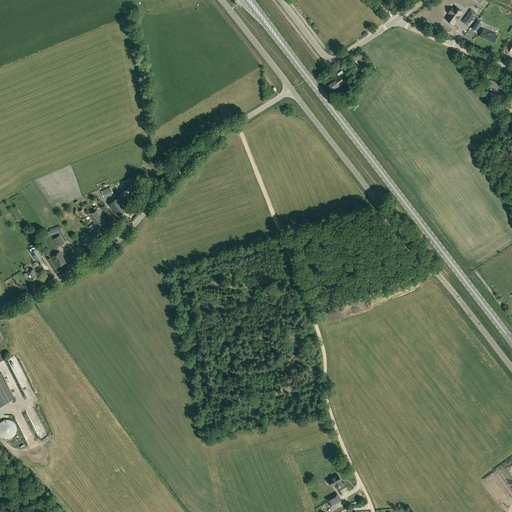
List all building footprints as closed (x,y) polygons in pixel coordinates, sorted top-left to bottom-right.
[(451,14),(447,19),(453,24),(456,20),(457,20),(459,17),(459,16),(462,12),(459,10),(456,7),(454,9),(452,8),(449,13),(451,14)] [(478,20),(472,28),(476,31),(482,23),(478,20)] [(483,29),(480,36),(494,42),(497,36),(493,35),(493,33),(483,29)] [(360,51),(351,59),(355,64),(363,59),(356,65),(360,70),(367,64),(364,61),(367,59),(360,51)] [(339,66),(334,69),(339,75),(340,74),(342,76),(345,74),(344,73),(348,69),(345,65),(341,68),(339,66)] [(341,77),(336,81),(334,79),(328,84),(333,90),(339,86),(338,84),(343,81),(341,77)] [(495,92),(499,94),(502,87),(498,86),(499,83),(491,80),(488,88),(490,88),(489,89),(492,90),(492,89),(495,91),(495,92)] [(128,207),(119,196),(110,203),(109,204),(118,215),(119,214),(128,207)] [(99,208),(89,214),(98,229),(108,223),(99,208)] [(83,209),(79,212),(83,217),(87,214),(83,209)] [(63,228),(53,233),(53,232),(49,234),(50,237),(60,232),(62,236),(66,234),(63,228)] [(95,229),(83,240),(89,246),(101,235),(95,229)] [(59,246),(64,242),(59,235),(54,238),(59,246)] [(42,257),(37,249),(31,252),(36,261),(42,257)] [(60,252),(51,257),(58,267),(66,262),(60,252)] [(33,269),(30,271),(28,267),(24,269),(26,273),(24,274),(26,278),(29,277),(31,281),(38,277),(33,269)] [(19,358),(12,361),(29,401),(36,399),(19,358)] [(0,435),(1,437),(3,438),(6,439),(9,439),(12,438),(14,437),(16,434),(17,432),(17,429),(17,426),(16,424),(14,422),(11,420),(9,420),(6,420),(3,420),(1,422),(0,423),(0,435)] [(342,486),(341,483),(340,483),(340,482),(341,481),(337,474),(328,480),(332,486),(335,485),(337,489),(342,486)] [(331,506),(341,500),(336,493),(326,498),(331,506)]
